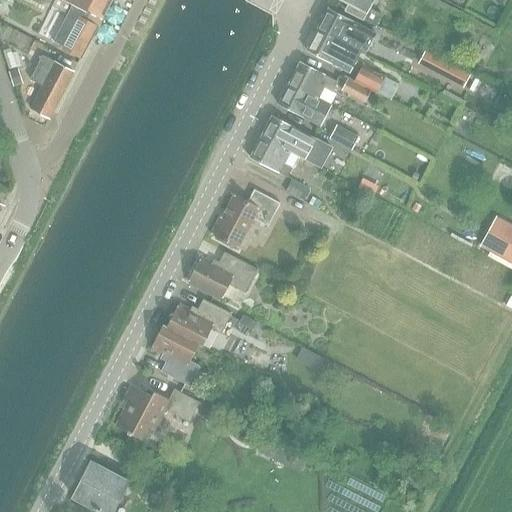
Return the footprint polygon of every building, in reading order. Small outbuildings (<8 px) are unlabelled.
[(54,0),(52,5),(68,13),(54,41),(62,45),(61,47),(81,58),(98,27),(101,19),(111,0),(54,0)] [(369,8),(373,0),(341,0),(349,4),(346,10),(374,25),(380,14),(369,8)] [(365,55),(375,34),(327,9),(317,29),(365,55)] [(348,72),(353,63),(358,52),(346,45),(317,29),(306,50),(335,65),(348,72)] [(11,47),(3,50),(9,68),(17,65),(11,47)] [(425,52),(419,64),(447,79),(454,67),(441,60),(426,52),(425,52)] [(50,119),(62,95),(74,72),(54,62),(43,56),(37,67),(31,78),(43,84),(30,109),(50,119)] [(326,102),(332,92),(337,82),(328,78),(299,63),(289,83),(317,98),(326,102)] [(19,69),(11,71),(15,84),(23,81),(19,69)] [(359,71),(353,82),(370,91),(376,80),(359,71)] [(348,80),(342,91),(364,102),(370,91),(353,82),(348,80)] [(317,98),(289,83),(278,104),(307,119),(306,119),(320,126),(330,105),(326,102),(317,98)] [(343,110),(337,123),(361,135),(368,122),(343,110)] [(260,137),(289,152),(299,157),(316,166),(327,146),(309,136),(300,131),(271,116),(260,137)] [(335,124),(328,138),(351,150),(358,136),(335,124)] [(299,157),(289,152),(260,137),(250,157),(287,177),(292,167),(293,168),(299,157)] [(511,168),(500,163),(491,179),(511,190),(511,168)] [(291,180),(286,192),(302,200),(308,189),(291,180)] [(267,226),(280,203),(254,189),(247,202),(234,195),(222,217),(220,216),(210,234),(237,248),(253,219),(267,226)] [(511,226),(498,219),(483,247),(511,262),(511,226)] [(413,222),(411,246),(425,247),(426,223),(413,222)] [(245,293),(257,270),(224,252),(218,263),(211,265),(199,259),(188,281),(221,298),(229,285),(245,293)] [(166,326),(166,327),(199,344),(198,345),(202,346),(211,329),(221,334),(231,314),(203,299),(197,311),(190,312),(177,305),(166,326)] [(243,316),(239,324),(242,325),(249,330),(252,331),(256,323),(243,316)] [(199,344),(166,327),(166,326),(163,325),(151,347),(164,354),(166,360),(160,371),(189,386),(200,366),(190,361),(198,345),(199,344)] [(319,363),(323,353),(306,346),(302,355),(319,363)] [(189,423),(200,402),(174,389),(168,399),(148,389),(145,390),(144,392),(131,385),(119,407),(124,409),(115,426),(127,432),(126,433),(130,435),(131,434),(139,438),(145,427),(153,431),(164,410),(189,423)] [(265,433),(258,450),(290,464),(297,447),(265,433)] [(408,434),(402,444),(426,458),(432,447),(408,434)] [(91,462),(73,497),(100,511),(111,511),(127,481),(91,462)]
